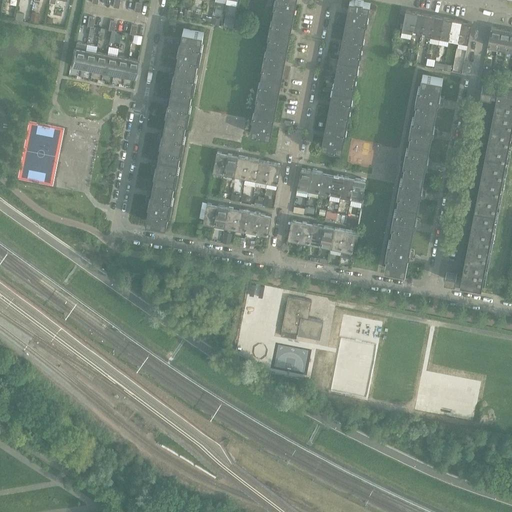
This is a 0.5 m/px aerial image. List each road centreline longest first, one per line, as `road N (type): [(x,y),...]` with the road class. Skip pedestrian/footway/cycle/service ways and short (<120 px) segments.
road 1 (residential): [(159,0),(118,229),(275,263)]
road 2 (residential): [(432,293),(488,6)]
road 3 (residential): [(275,263),(324,0)]
road 4 (residential): [(275,263),(432,293)]
